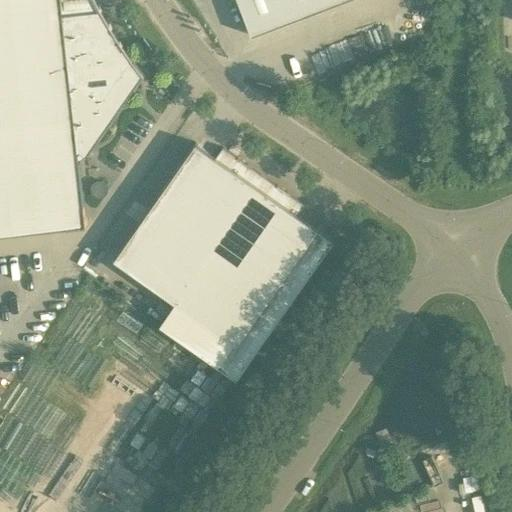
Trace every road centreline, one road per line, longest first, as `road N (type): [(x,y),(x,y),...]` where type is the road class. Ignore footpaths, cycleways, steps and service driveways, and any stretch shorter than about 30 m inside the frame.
road 1 (unclassified): [(154,0),(240,102),(459,242)]
road 2 (unclassified): [(276,511),(459,242)]
road 3 (unclassified): [(459,242),(511,363)]
